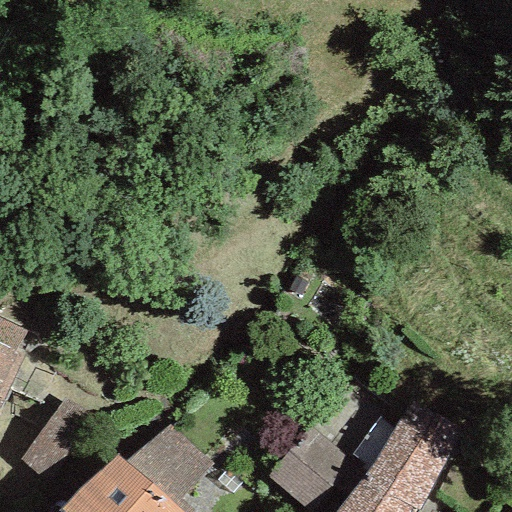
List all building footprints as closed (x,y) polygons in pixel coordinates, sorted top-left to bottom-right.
[(0,369),(4,362),(0,359),(0,358),(12,335),(0,329),(0,369)] [(417,511),(461,443),(401,407),(359,468),(348,485),(325,511),(417,511)] [(168,511),(207,468),(164,433),(118,481),(155,511),(168,511)] [(359,468),(306,435),(264,485),(294,511),(325,511),(348,485),(359,468)] [(155,511),(118,481),(97,464),(48,511),(155,511)]
